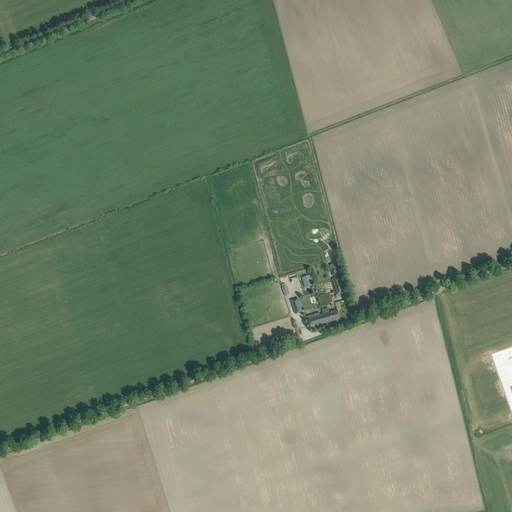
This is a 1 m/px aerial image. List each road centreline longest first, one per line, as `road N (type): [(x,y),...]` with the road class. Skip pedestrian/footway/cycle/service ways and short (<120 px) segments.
road 1 (track): [(306,340),(0,448)]
road 2 (unclassified): [(306,340),(511,265)]
road 3 (unclassified): [(0,57),(134,0)]
